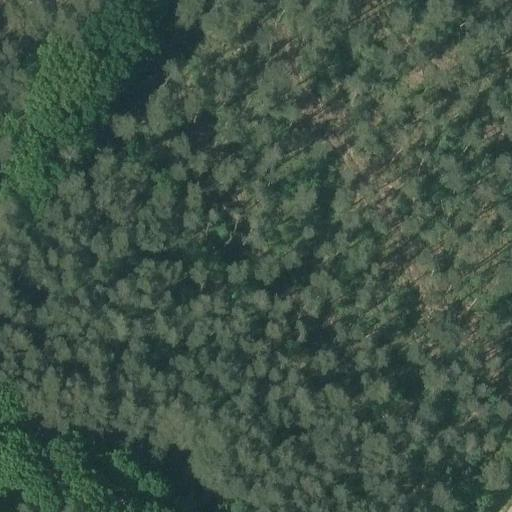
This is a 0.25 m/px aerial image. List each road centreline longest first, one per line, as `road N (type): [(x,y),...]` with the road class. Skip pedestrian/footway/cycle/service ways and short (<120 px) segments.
road 1 (track): [(0,194),(155,0)]
road 2 (track): [(129,511),(90,490),(0,466)]
